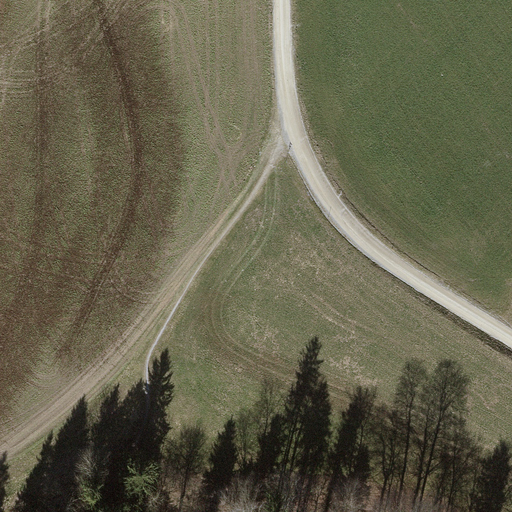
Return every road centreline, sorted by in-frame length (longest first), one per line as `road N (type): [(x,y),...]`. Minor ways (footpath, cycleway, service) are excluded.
road 1 (track): [(295,137),(357,237),(511,337)]
road 2 (track): [(282,0),(295,137)]
